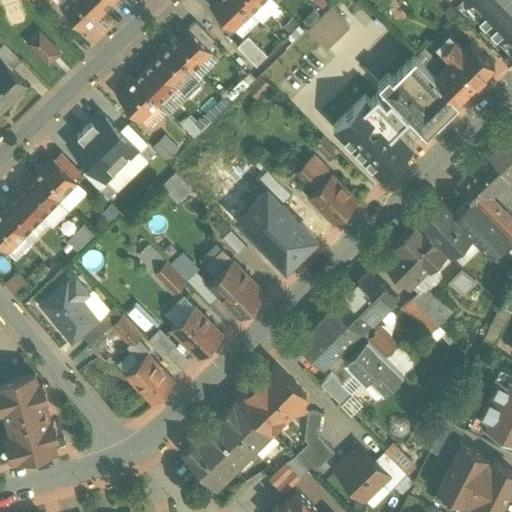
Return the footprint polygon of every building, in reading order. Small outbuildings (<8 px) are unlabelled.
[(102,12),(90,0),(68,0),(61,7),(84,29),(102,12)] [(113,0),(90,0),(102,12),(113,0)] [(251,10),(241,0),(216,0),(211,5),(233,28),(251,10)] [(262,0),(241,0),(251,10),(262,0)] [(511,0),(507,0),(504,3),(485,22),(511,49),(511,0)] [(327,49),(351,26),(331,6),(307,28),(327,49)] [(93,46),(108,31),(95,20),(81,35),(93,46)] [(217,43),(196,21),(189,28),(210,49),(217,43)] [(188,27),(170,45),(193,67),(211,50),(210,49),(189,28),(188,27)] [(60,52),(39,31),(28,43),(48,63),(60,52)] [(268,56),(248,36),(238,47),(257,66),(268,56)] [(455,39),(442,52),(451,61),(464,48),(455,39)] [(451,61),(436,76),(459,101),(495,65),(471,41),(464,48),(451,61)] [(5,44),(0,48),(0,65),(4,62),(12,69),(21,60),(5,44)] [(170,45),(153,61),(176,84),(193,67),(170,45)] [(436,76),(416,56),(382,89),(421,130),(434,118),(438,122),(459,101),(436,76)] [(153,61),(136,78),(158,101),(176,84),(153,61)] [(0,65),(0,110),(1,112),(14,100),(12,99),(27,84),(12,69),(4,62),(0,65)] [(158,101),(136,78),(118,95),(141,118),(158,101)] [(353,113),(336,96),(320,111),(337,128),(353,113)] [(133,147),(100,113),(69,144),(92,168),(98,163),(107,172),(109,170),(133,147)] [(402,157),(373,128),(371,131),(353,113),(337,128),(333,132),(351,150),(351,151),(379,180),(402,157)] [(511,131),(488,155),(510,178),(511,179),(511,131)] [(335,149),(323,137),(315,145),(327,157),(335,149)] [(174,148),(162,140),(155,150),(167,158),(174,148)] [(359,200),(332,173),(323,162),(314,153),(296,172),(314,190),(308,196),(335,223),(359,200)] [(511,215),(504,207),(493,195),(509,180),(510,178),(488,155),(487,154),(457,184),(471,198),(472,198),(510,237),(511,234),(511,215)] [(76,181),(54,158),(36,176),(59,198),(76,181)] [(268,169),(257,158),(248,167),(266,186),(275,177),(268,169)] [(293,178),(276,161),(268,169),(275,177),(284,186),(293,178)] [(107,172),(98,163),(92,168),(85,174),(127,217),(142,204),(109,170),(107,172)] [(36,176),(19,193),(42,215),(59,198),(36,176)] [(511,199),(511,182),(509,180),(493,195),(504,207),(511,199)] [(301,220),(269,186),(251,203),(283,238),(301,220)] [(19,193),(2,210),(25,232),(42,215),(19,193)] [(510,237),(472,198),(471,198),(456,213),(453,216),(472,235),(491,254),(492,253),(510,237)] [(472,235),(453,216),(456,213),(442,199),(418,221),(419,222),(451,255),(472,235)] [(25,232),(2,210),(0,212),(0,242),(7,250),(25,232)] [(451,255),(419,222),(383,257),(410,285),(433,262),(456,286),(457,285),(470,274),(451,255)] [(76,251),(95,233),(86,223),(66,241),(76,251)] [(511,239),(510,237),(492,253),(511,267),(511,266),(511,239)] [(223,249),(207,265),(216,275),(232,259),(223,249)] [(265,293),(232,259),(216,275),(208,283),(229,305),(227,308),(236,317),(238,314),(240,317),(265,293)] [(186,281),(167,261),(155,272),(175,292),(186,281)] [(397,296),(370,269),(334,304),(367,337),(375,329),(369,324),(397,296)] [(470,274),(457,285),(469,297),(481,285),(470,274)] [(75,276),(43,304),(72,339),(80,332),(97,318),(81,300),(89,293),(75,276)] [(450,314),(424,287),(422,289),(421,288),(411,298),(438,325),(450,314)] [(223,334),(185,296),(169,312),(178,321),(171,328),(199,357),(223,334)] [(367,337),(334,304),(298,340),(325,367),(340,352),(347,359),(344,361),(365,383),(372,375),(386,390),(403,374),(386,357),(367,337)] [(97,318),(80,332),(91,343),(111,324),(121,314),(115,306),(98,320),(97,318)] [(143,333),(123,313),(121,314),(111,324),(118,332),(130,344),(130,345),(138,338),(143,333)] [(91,343),(90,344),(98,352),(118,332),(111,324),(91,343)] [(398,345),(379,326),(375,329),(367,337),(386,357),(394,349),(397,346),(398,345)] [(150,351),(138,338),(130,345),(130,344),(128,346),(140,359),(147,352),(148,353),(150,351)] [(396,352),(394,349),(386,357),(403,373),(410,365),(406,361),(396,352)] [(148,353),(147,352),(140,359),(124,374),(152,403),(175,380),(148,353)] [(307,395),(277,365),(265,376),(263,375),(246,392),(248,393),(242,399),(240,397),(238,398),(268,428),(285,411),(304,411),(305,397),(307,395)] [(4,381),(0,382),(0,389),(2,396),(0,396),(0,408),(1,411),(5,409),(12,432),(7,433),(11,447),(15,446),(19,458),(56,448),(52,436),(57,435),(54,422),(49,423),(47,416),(49,416),(46,404),(44,405),(42,398),(46,396),(43,383),(38,385),(35,373),(4,381)] [(353,394),(332,373),(321,384),(342,405),(353,394)] [(511,375),(508,373),(505,380),(499,376),(480,414),(486,417),(483,423),(506,435),(511,438),(511,375)] [(220,417),(252,449),(270,430),(268,428),(238,398),(220,417)] [(322,412),(308,410),(305,439),(308,443),(295,456),(312,474),(334,452),(319,436),(322,412)] [(252,449),(220,417),(200,436),(232,468),(233,469),(252,449)] [(444,418),(430,450),(452,461),(462,444),(460,440),(466,429),(444,418)] [(511,438),(506,435),(500,446),(511,452),(511,438)] [(232,468),(200,436),(183,454),(215,485),(232,468)] [(486,457),(462,444),(452,461),(450,465),(450,466),(446,474),(445,475),(439,488),(446,491),(448,499),(456,497),(463,500),(464,499),(471,503),(470,504),(477,508),(478,511),(497,511),(501,504),(502,504),(502,503),(506,495),(506,496),(507,495),(506,495),(508,490),(509,491),(509,490),(511,483),(511,470),(493,461),(492,462),(485,459),(486,457)] [(360,446),(351,455),(348,455),(337,466),(337,469),(349,481),(349,484),(355,490),(357,490),(362,495),(373,484),(376,487),(381,482),(388,475),(374,460),(360,446)] [(407,473),(385,450),(374,460),(388,475),(381,482),(390,490),(407,473)] [(284,463),(270,477),(285,493),(300,479),(284,463)] [(317,511),(296,490),(272,511),(317,511)]
